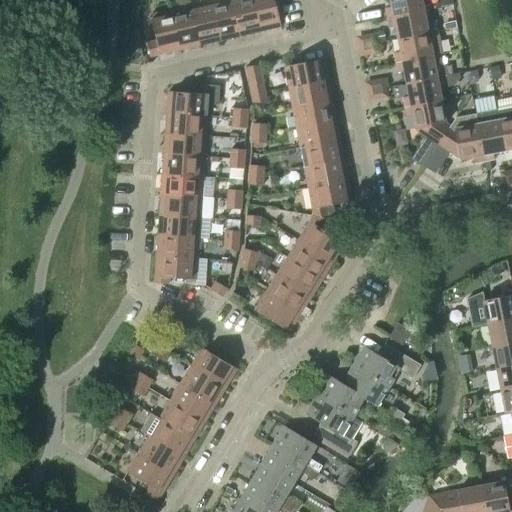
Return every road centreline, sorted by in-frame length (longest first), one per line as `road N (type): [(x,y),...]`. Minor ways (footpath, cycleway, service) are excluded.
road 1 (residential): [(274,365),(142,289),(155,72),(320,33)]
road 2 (residential): [(380,234),(345,51),(320,33)]
road 3 (unclassified): [(274,365),(304,347),(380,234)]
road 4 (unclassified): [(194,511),(258,380),(274,365)]
road 5 (residential): [(380,234),(511,209)]
